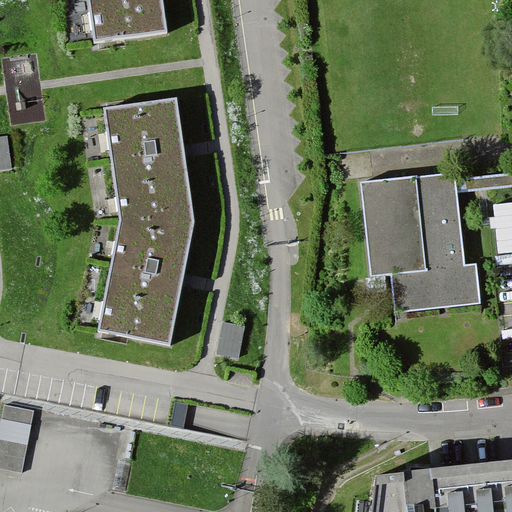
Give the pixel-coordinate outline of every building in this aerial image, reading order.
[(167,39),(160,0),(82,0),(90,51),(167,39)] [(97,114),(114,225),(91,337),(167,353),(193,229),(173,102),(97,114)] [(6,134),(0,135),(0,168),(13,165),(6,134)] [(476,271),(463,273),(453,181),(358,190),(368,286),(391,283),(394,319),(480,311),(476,271)] [(511,201),(495,202),(498,252),(511,250),(511,201)] [(239,356),(245,324),(224,320),(218,352),(239,356)] [(0,465),(23,469),(35,408),(5,403),(0,429),(0,465)] [(511,511),(511,469),(370,487),(366,511),(511,511)]
